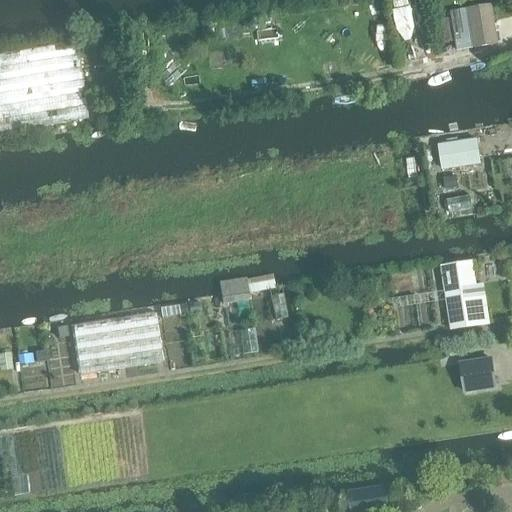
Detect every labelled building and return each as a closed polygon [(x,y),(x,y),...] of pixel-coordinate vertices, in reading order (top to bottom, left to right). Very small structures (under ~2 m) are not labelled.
[(449,11),(456,51),(474,47),(497,44),(490,5),(449,11)] [(0,54),(0,133),(88,119),(76,42),(0,54)] [(438,146),(441,169),(481,164),(477,140),(438,146)] [(456,176),(443,178),(445,190),(458,188),(456,176)] [(451,331),(488,325),(483,293),(477,294),(472,263),(441,268),(451,331)] [(222,305),(250,301),(246,278),(219,282),(222,305)] [(73,326),(80,374),(161,362),(154,314),(73,326)] [(66,326),(56,327),(57,339),(67,338),(66,326)] [(45,351),(34,352),(35,363),(46,362),(45,351)] [(31,353),(17,355),(18,365),(33,363),(31,353)] [(10,354),(0,354),(0,370),(12,369),(10,354)] [(490,361),(458,366),(463,397),(495,393),(490,361)] [(385,485),(347,491),(350,511),(384,511),(389,510),(385,485)]
